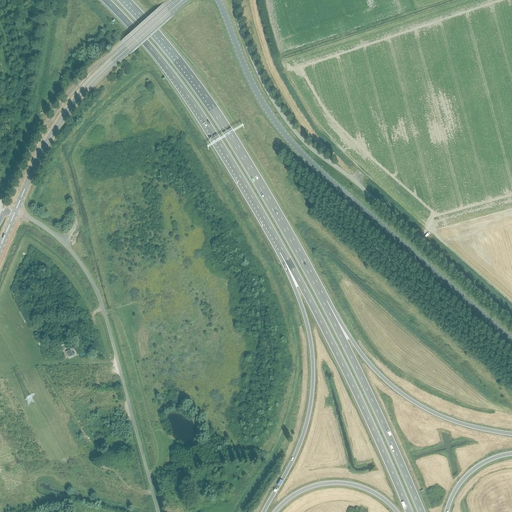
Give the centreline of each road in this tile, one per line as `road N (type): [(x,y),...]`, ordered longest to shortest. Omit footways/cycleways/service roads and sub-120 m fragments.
road 1 (secondary): [(511,336),(282,127),(218,0)]
road 2 (unclassified): [(511,319),(326,161),(284,115),(249,50),(234,0)]
road 3 (trunk): [(323,298),(200,91),(126,0)]
road 4 (unclassified): [(158,511),(97,289),(56,234),(15,210)]
road 5 (trunk): [(105,0),(197,109),(282,249)]
road 6 (trunk): [(282,249),(409,511)]
road 7 (trunk): [(282,249),(310,334),(313,375),(306,427),(264,511)]
road 8 (secondary): [(15,210),(69,106),(182,0)]
road 9 (trunk): [(511,434),(453,421),(407,398),(369,364),(323,298)]
road 10 (trunk): [(423,511),(323,298)]
road 11 (trunk): [(274,511),(296,493),(328,483),(361,486),(396,511)]
